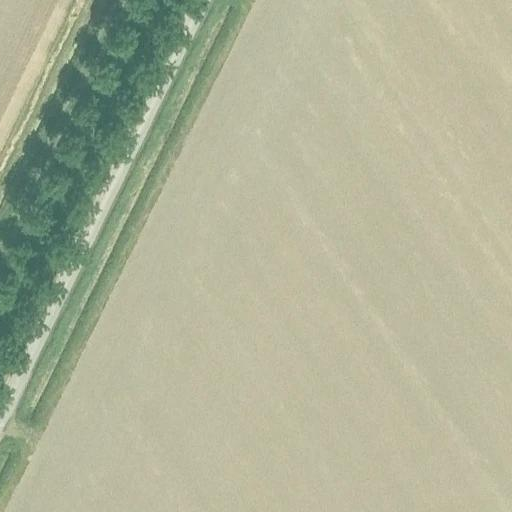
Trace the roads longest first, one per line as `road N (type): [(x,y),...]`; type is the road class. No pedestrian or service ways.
road 1 (unclassified): [(0,416),(206,0)]
road 2 (track): [(107,0),(0,224)]
